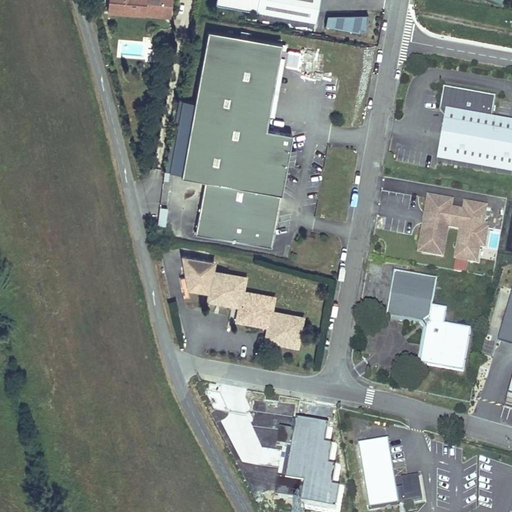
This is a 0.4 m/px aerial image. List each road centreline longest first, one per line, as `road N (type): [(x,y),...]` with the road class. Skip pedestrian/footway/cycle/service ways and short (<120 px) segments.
road 1 (residential): [(398,0),(332,386)]
road 2 (tertiary): [(77,0),(172,366)]
road 3 (residential): [(332,386),(511,437)]
road 4 (tertiary): [(172,366),(245,511)]
road 5 (residential): [(332,386),(172,366)]
